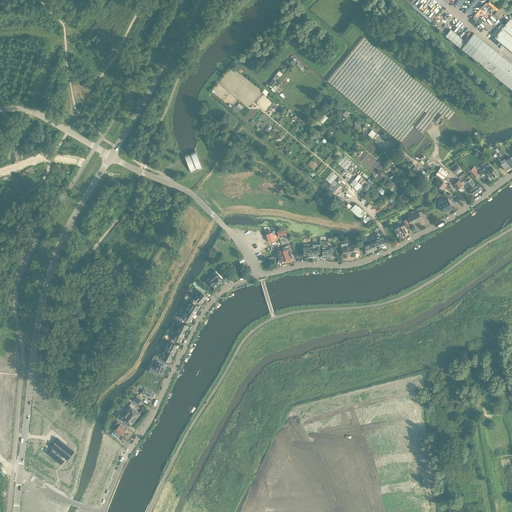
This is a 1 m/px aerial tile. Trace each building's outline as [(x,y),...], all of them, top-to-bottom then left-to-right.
[(502,22),(492,35),(495,37),(494,37),(511,51),(511,19),(511,18),(505,25),(502,22)] [(450,29),(445,36),(461,48),(466,42),(450,29)] [(466,42),(461,48),(511,89),(511,64),(474,33),(466,42)] [(432,119),(433,120),(439,113),(443,116),(444,115),(446,117),(452,110),(363,37),(327,80),(401,142),(414,126),(422,132),(432,119)] [(269,84),(270,85),(270,86),(270,87),(271,87),(272,88),(271,89),(271,90),(272,90),(273,91),(274,92),(274,91),(275,91),(276,90),(276,89),(277,89),(277,88),(277,87),(276,87),(276,86),(275,85),(276,85),(277,83),(277,82),(276,82),(276,81),(275,81),(275,80),(276,80),(276,79),(277,78),(277,77),(276,76),(275,76),(274,77),(273,78),(273,79),(273,80),(272,80),(272,81),(271,81),(271,82),(270,83),(269,84)] [(223,89),(220,87),(219,88),(215,85),(211,89),(219,95),(223,89)] [(443,116),(439,113),(433,120),(437,123),(443,116)] [(319,120),(324,123),(329,117),(324,114),(319,120)] [(367,135),(367,136),(368,136),(368,137),(369,138),(370,138),(370,139),(371,139),(371,138),(372,138),(372,137),(373,136),(374,136),(374,135),(375,135),(375,134),(376,134),(375,134),(375,135),(374,136),(374,137),(374,138),(375,138),(376,138),(377,137),(378,136),(379,135),(377,134),(376,133),(376,134),(376,133),(376,132),(375,132),(374,131),(373,131),(373,130),(372,130),(372,129),(372,130),(371,130),(371,131),(370,131),(370,132),(369,132),(368,133),(368,134),(367,134),(367,135)] [(184,154),(187,161),(191,173),(202,169),(195,150),(184,154)] [(335,153),(335,154),(335,155),(336,155),(336,156),(336,157),(336,156),(336,157),(335,157),(335,158),(335,159),(335,160),(336,160),(337,161),(337,160),(337,161),(338,161),(338,160),(339,160),(339,159),(340,158),(341,158),(341,157),(342,156),(343,155),(342,154),(341,153),(340,153),(340,152),(339,152),(338,151),(338,150),(337,150),(337,151),(336,151),(336,152),(335,152),(335,153)] [(504,153),(502,154),(506,160),(510,166),(511,164),(511,158),(510,156),(508,158),(504,153)] [(501,154),(499,156),(503,162),(501,163),(505,170),(510,166),(506,160),(502,154),(501,154)] [(344,155),(337,163),(345,169),(352,161),(344,155)] [(308,164),(308,165),(309,165),(309,166),(310,167),(311,167),(312,168),(313,168),(314,167),(315,167),(316,167),(316,166),(316,165),(317,165),(317,164),(316,163),(315,163),(315,162),(314,161),(313,161),(313,160),(312,159),(312,160),(312,159),(312,160),(311,160),(311,161),(310,161),(310,162),(309,162),(309,163),(308,164)] [(374,173),(382,164),(377,159),(368,168),(374,173)] [(455,162),(450,167),(456,174),(461,169),(455,162)] [(490,163),(484,168),(486,171),(492,178),(494,176),(495,178),(500,174),(493,166),(490,163)] [(426,172),(425,171),(417,167),(414,173),(422,178),(426,172)] [(447,171),(441,167),(437,172),(444,176),(447,171)] [(474,168),(470,171),(475,177),(479,174),(474,168)] [(332,171),(325,179),(331,184),(337,176),(332,171)] [(358,174),(354,179),(361,185),(365,180),(358,174)] [(436,174),(434,176),(438,179),(434,183),(443,189),(443,188),(444,188),(445,187),(445,186),(446,184),(443,181),(444,180),(444,179),(436,174)] [(477,185),(469,175),(466,178),(468,181),(466,183),(469,186),(468,187),(469,188),(470,188),(471,189),(470,189),(471,189),(477,185)] [(453,184),(458,189),(463,185),(459,179),(453,184)] [(334,180),(327,188),(330,191),(329,193),(335,198),(337,195),(336,194),(343,187),(342,187),(344,184),(340,180),(338,183),(334,180)] [(471,189),(470,189),(474,194),(481,189),(480,187),(482,186),(479,183),(477,185),(471,189)] [(380,185),(376,189),(382,195),(386,191),(380,185)] [(403,193),(400,197),(405,202),(409,199),(403,193)] [(443,208),(442,208),(443,209),(445,211),(449,209),(448,208),(451,207),(452,207),(448,200),(447,199),(440,203),(443,208)] [(363,210),(358,205),(357,206),(355,204),(350,209),(360,219),(361,218),(362,220),(367,216),(365,214),(363,216),(360,213),(363,210)] [(408,217),(412,225),(423,219),(419,212),(408,217)] [(399,227),(403,236),(408,234),(403,225),(399,227)] [(403,236),(399,227),(394,230),(399,238),(403,236)] [(285,229),(277,232),(279,238),(287,235),(285,229)] [(272,231),(266,234),(269,242),(275,240),(272,231)] [(376,233),(381,246),(386,244),(383,237),(380,238),(379,235),(378,233),(377,232),(376,233)] [(381,246),(376,233),(375,233),(377,237),(373,238),(377,248),(381,246)] [(368,240),(372,250),(377,248),(373,238),(368,240)] [(364,245),(363,245),(361,246),(363,251),(366,249),(367,252),(372,250),(368,240),(362,243),(364,245)] [(348,246),(348,243),(342,243),(342,246),(343,255),(355,254),(355,250),(359,250),(358,243),(354,244),(354,245),(348,246)] [(308,244),(303,244),(303,255),(308,255),(308,257),(310,257),(313,257),(313,246),(313,244),(308,244)] [(289,248),(283,250),(286,259),(287,260),(293,258),(289,248)] [(286,259),(283,250),(283,249),(277,251),(280,262),(286,259)] [(216,271),(210,276),(212,278),(213,278),(218,284),(220,282),(221,281),(220,280),(222,278),(216,271)] [(209,278),(207,280),(214,287),(215,286),(216,287),(218,284),(213,278),(212,278),(210,280),(209,278)] [(197,293),(205,299),(207,295),(205,293),(207,291),(195,281),(192,283),(195,286),(200,291),(199,292),(198,291),(197,293)] [(194,299),(197,301),(199,300),(202,302),(205,299),(197,293),(196,294),(197,295),(195,297),(194,299)] [(197,301),(194,299),(193,299),(193,301),(192,300),(190,303),(189,305),(197,310),(199,306),(196,304),(197,301)] [(188,309),(195,314),(197,310),(189,305),(188,307),(189,308),(188,309)] [(192,317),(184,312),(183,314),(184,315),(183,317),(190,321),(192,317)] [(177,329),(184,333),(186,329),(177,324),(176,326),(178,327),(177,329)] [(182,337),(173,332),(172,334),(174,335),(173,337),(180,341),(182,337)] [(167,350),(174,353),(176,349),(167,345),(166,347),(168,347),(167,350)] [(172,357),(163,353),(163,354),(164,355),(163,358),(170,361),(172,357)] [(167,364),(159,360),(158,360),(155,365),(155,364),(154,368),(165,372),(167,367),(166,367),(167,364)] [(155,393),(144,388),(142,393),(153,398),(155,393)] [(138,404),(142,399),(137,395),(133,400),(138,404)] [(127,412),(135,418),(143,409),(140,413),(135,408),(137,406),(132,402),(128,407),(130,409),(128,412),(127,412)] [(126,425),(128,427),(123,423),(123,422),(125,420),(130,424),(132,422),(135,418),(127,412),(128,412),(125,410),(122,414),(121,412),(117,418),(126,425)] [(105,424),(108,426),(112,429),(114,425),(108,420),(105,424)] [(127,429),(120,423),(117,421),(114,424),(118,427),(116,430),(122,434),(127,429)] [(51,449),(48,453),(61,464),(64,461),(63,460),(64,458),(67,460),(74,452),(57,438),(51,446),(53,448),(52,450),(51,449)] [(24,511),(49,511),(49,504),(24,503),(24,511)]
